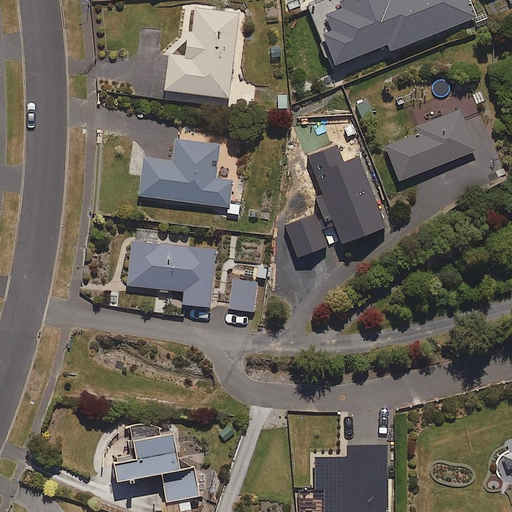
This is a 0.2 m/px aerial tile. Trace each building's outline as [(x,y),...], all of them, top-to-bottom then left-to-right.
[(388,52),(474,18),(467,0),(344,0),(310,13),(331,67),(385,45),(388,52)] [(227,99),(237,13),(193,8),(191,28),(186,27),(183,57),(168,56),(163,91),(227,99)] [(397,182),(475,152),(462,117),(459,110),(427,122),(416,126),(419,133),(384,147),(397,182)] [(237,214),(238,202),(228,201),(231,181),(214,179),(218,146),(174,141),(171,162),(141,158),(137,197),(224,207),(224,213),(237,214)] [(156,245),(157,232),(132,230),(126,286),(183,292),(181,306),(208,308),(214,251),(156,245)] [(253,313),(256,282),(232,279),(229,310),(253,313)] [(190,511),(189,499),(197,497),(193,468),(176,471),(170,436),(130,442),(134,461),(112,465),(116,483),(160,475),(164,503),(174,501),(175,511),(190,511)] [(386,511),(385,447),(346,448),(346,459),(313,459),(313,490),(323,490),(323,511),(386,511)]
